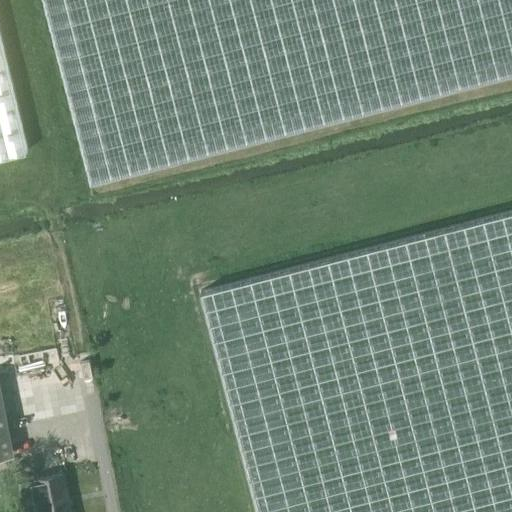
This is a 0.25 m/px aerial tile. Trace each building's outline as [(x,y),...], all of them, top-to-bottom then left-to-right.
[(0,0),(0,156),(36,147),(0,0)] [(511,0),(43,0),(90,182),(511,72),(511,0)] [(511,511),(511,209),(200,291),(257,511),(511,511)] [(0,456),(9,455),(2,419),(0,419),(0,456)] [(40,511),(70,511),(62,473),(33,479),(40,511)]
